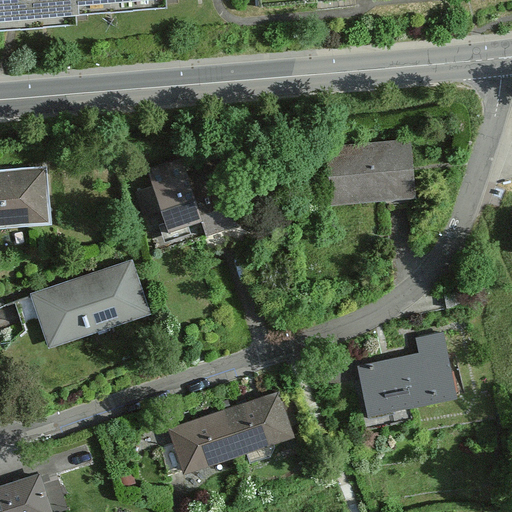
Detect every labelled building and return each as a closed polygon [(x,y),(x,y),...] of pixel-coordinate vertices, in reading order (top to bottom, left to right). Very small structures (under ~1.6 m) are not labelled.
[(0,0),(0,25),(13,25),(75,19),(74,8),(163,1),(162,0),(0,0)] [(422,144),(332,147),(335,208),(425,203),(422,144)] [(158,179),(175,237),(208,227),(213,244),(246,234),(224,160),(158,179)] [(57,172),(0,175),(0,233),(60,230),(57,172)] [(140,261),(34,297),(54,354),(160,318),(140,261)] [(361,371),(371,421),(468,402),(454,334),(418,341),(421,359),(361,371)] [(177,434),(193,482),(303,445),(287,397),(177,434)] [(59,511),(50,480),(0,494),(0,511),(59,511)]
